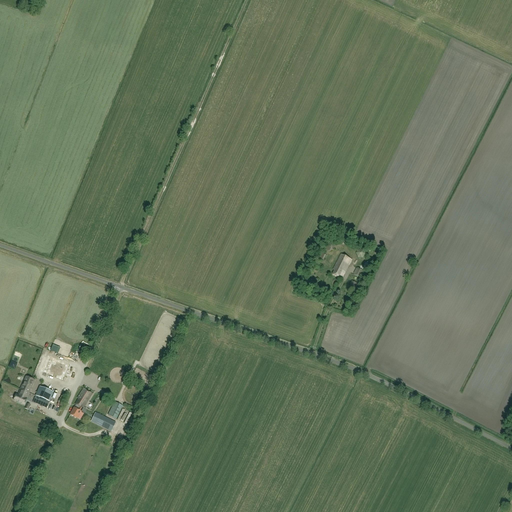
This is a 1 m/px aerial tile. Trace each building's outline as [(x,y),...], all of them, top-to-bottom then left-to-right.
[(329,240),(327,246),(333,248),(336,242),(329,240)] [(334,270),(332,275),(341,279),(351,260),(341,254),(333,270),(334,270)] [(366,263),(361,270),(357,267),(353,275),(360,279),(364,271),(364,272),(369,265),(366,263)] [(66,366),(48,358),(43,371),(61,379),(66,366)] [(15,395),(13,400),(24,405),(34,381),(26,377),(18,396),(15,395)] [(53,393),(40,387),(36,396),(38,397),(49,402),(53,393)] [(75,404),(79,407),(82,409),(83,407),(84,407),(91,394),(83,389),(77,399),(78,399),(75,404)] [(98,391),(94,400),(100,403),(104,394),(98,391)] [(38,397),(36,404),(47,409),(49,402),(38,397)] [(108,416),(116,420),(123,406),(115,402),(108,416)] [(80,412),(82,409),(79,407),(77,410),(74,408),(70,415),(77,419),(81,412),(80,412)] [(95,413),(92,420),(111,430),(115,423),(95,413)]
